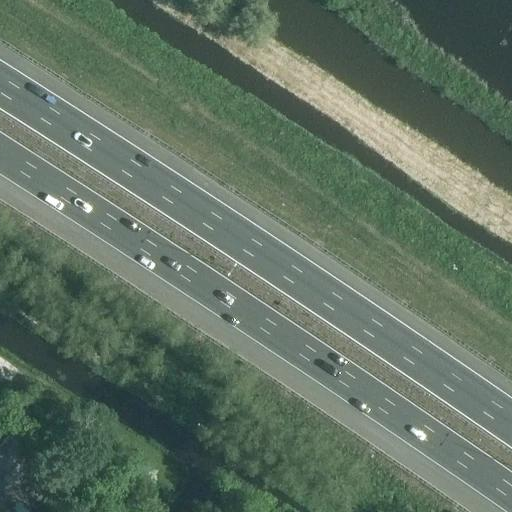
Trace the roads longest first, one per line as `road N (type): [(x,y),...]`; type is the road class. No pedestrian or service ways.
road 1 (motorway): [(0,159),(511,505)]
road 2 (motorway): [(511,415),(0,76)]
